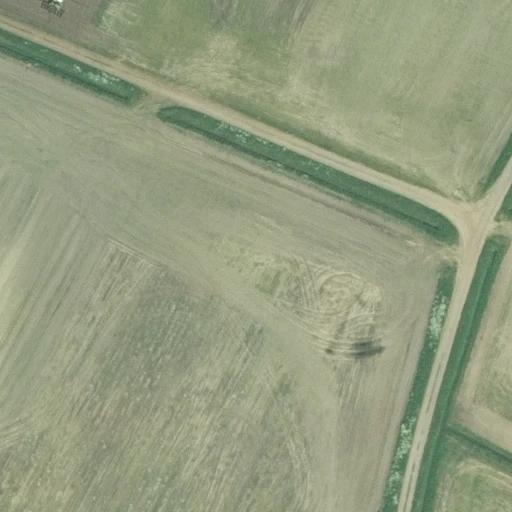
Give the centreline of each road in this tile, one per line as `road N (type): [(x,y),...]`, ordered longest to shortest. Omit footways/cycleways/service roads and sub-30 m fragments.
road 1 (track): [(478,226),(0,23)]
road 2 (unclassified): [(511,166),(478,226),(401,511)]
